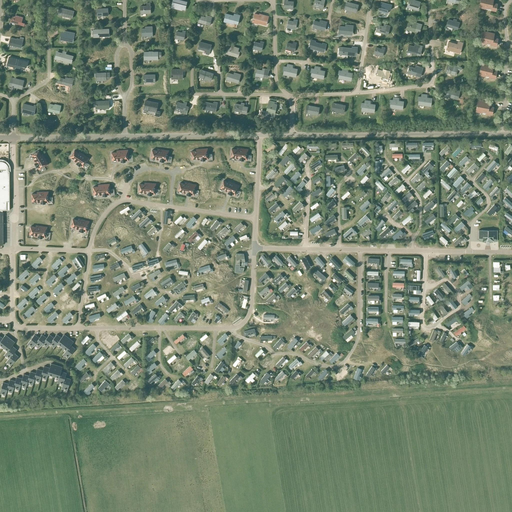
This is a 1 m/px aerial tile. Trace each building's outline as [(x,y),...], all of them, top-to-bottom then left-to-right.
[(172,0),(171,6),(185,9),(186,7),(185,6),(185,5),(186,5),(187,2),(179,0),(172,0)] [(284,0),(284,8),(292,9),(293,2),(287,1),(287,0),(284,0)] [(322,9),(324,0),(321,0),(321,1),(315,0),(314,7),(322,9)] [(412,0),(408,0),(407,7),(418,10),(420,2),(412,0)] [(480,0),(479,6),(479,8),(485,9),(495,11),(496,5),(492,4),(492,3),(492,0),(480,0)] [(356,12),(358,5),(346,2),(344,9),(356,12)] [(380,4),(378,11),(387,13),(388,10),(390,10),(391,7),(391,5),(389,5),(386,4),(381,2),(380,4)] [(140,14),(150,13),(150,3),(146,3),(146,6),(140,6),(140,14)] [(57,15),(72,18),(74,11),(59,8),(57,15)] [(225,14),(223,22),(233,24),(233,23),(237,24),(240,15),(234,14),(233,16),(225,14)] [(268,16),(265,15),(264,16),(254,14),(252,22),(258,24),(258,23),(266,25),(268,16)] [(23,18),(19,17),(15,15),(15,17),(12,17),(10,22),(23,26),(24,24),(21,23),(23,18)] [(212,17),(206,15),(205,17),(200,16),(198,22),(209,26),(212,17)] [(459,25),(455,24),(456,20),(453,19),(453,21),(448,19),(446,26),(454,29),(454,27),(458,28),(459,25)] [(295,29),(297,20),(294,20),(293,22),(288,21),(287,28),(295,29)] [(314,21),(312,28),(320,30),(321,28),(325,29),(326,22),(320,20),(319,22),(314,21)] [(419,31),(421,25),(414,22),(413,24),(408,23),(406,30),(415,32),(415,30),(419,31)] [(376,32),(388,35),(390,26),(384,24),(383,26),(378,25),(376,32)] [(352,33),(353,26),(345,25),(345,27),(339,26),(338,33),(347,34),(347,32),(352,33)] [(148,37),(152,37),(152,27),(145,27),(145,29),(141,29),(142,36),(148,36),(148,37)] [(94,32),(93,32),(93,38),(98,37),(98,36),(105,36),(105,37),(109,37),(109,29),(98,30),(94,30),(94,32)] [(60,40),(68,42),(69,41),(73,41),(72,42),(73,42),(73,38),(74,36),(74,33),(74,35),(70,34),(70,33),(61,31),(60,40)] [(183,40),(185,31),(182,31),(182,33),(176,32),(175,38),(183,40)] [(480,41),(480,43),(486,44),(496,47),(497,40),(494,40),(494,38),(495,36),(494,35),(494,34),(486,32),(486,33),(482,32),(480,41)] [(10,38),(8,44),(21,48),(23,40),(17,38),(16,39),(10,38)] [(311,40),(308,48),(318,51),(319,49),(324,51),(326,44),(322,43),(322,44),(315,42),(315,41),(311,40)] [(261,51),(263,42),(260,41),(260,43),(254,42),(253,49),(261,51)] [(200,42),(198,49),(206,51),(205,54),(208,55),(209,52),(211,45),(200,42)] [(294,52),(296,43),(293,42),(293,44),(287,43),(285,49),(294,52)] [(460,53),(463,43),(459,42),(458,44),(457,44),(448,42),(448,43),(446,50),(454,52),(460,53)] [(239,48),(233,47),(226,44),(225,48),(227,48),(225,54),(238,58),(239,52),(238,52),(239,48)] [(420,54),(422,46),(415,44),(414,47),(408,45),(407,52),(415,54),(416,52),(420,54)] [(339,47),(339,52),(343,53),(343,54),(354,55),(354,54),(356,54),(356,51),(357,51),(357,48),(352,47),(352,49),(339,47)] [(382,57),(385,48),(382,47),(381,49),(376,47),(374,54),(382,57)] [(109,50),(93,51),(93,52),(95,51),(95,59),(104,59),(109,59),(109,50)] [(54,59),(71,63),(73,56),(65,54),(66,52),(63,51),(62,55),(56,53),(54,59)] [(158,52),(143,52),(144,60),(158,60),(158,58),(161,58),(161,52),(158,52)] [(9,57),(7,65),(17,68),(17,65),(21,66),(26,67),(27,62),(9,57)] [(286,67),(283,66),(282,70),(284,71),(283,75),(295,77),(297,69),(292,68),(293,65),(287,64),(286,67)] [(462,68),(456,66),(453,65),(452,67),(447,66),(445,73),(456,75),(457,70),(461,71),(462,68)] [(479,74),(479,75),(485,77),(495,79),(496,73),(493,72),(493,71),(494,68),(493,68),(493,67),(493,66),(485,65),(481,65),(479,74)] [(314,69),(311,68),(310,72),(311,73),(310,77),(323,79),(325,71),(320,70),(320,67),(315,66),(314,69)] [(409,67),(407,74),(420,77),(423,68),(415,66),(415,68),(409,67)] [(185,71),(185,67),(180,67),(180,69),(171,69),(171,79),(182,79),(182,71),(185,71)] [(268,70),(262,68),(262,70),(256,69),(255,76),(263,78),(264,76),(267,77),(268,70)] [(342,71),(339,70),(338,74),(339,75),(338,79),(351,81),(352,73),(347,72),(348,69),(342,68),(342,71)] [(210,81),(213,74),(201,70),(199,77),(210,81)] [(377,70),(375,78),(382,80),(382,81),(387,83),(390,73),(389,73),(389,71),(385,70),(384,72),(377,70)] [(240,75),(237,74),(234,73),(233,75),(228,73),(226,80),(234,82),(236,78),(239,79),(240,75)] [(24,81),(11,77),(9,86),(17,88),(18,86),(22,87),(24,81)] [(57,83),(71,87),(73,79),(69,78),(65,77),(65,79),(58,78),(57,83)] [(452,89),(452,91),(447,89),(445,96),(458,100),(460,91),(452,89)] [(421,97),(418,97),(417,101),(418,101),(418,105),(430,106),(432,98),(426,98),(427,95),(421,94),(421,97)] [(393,100),(389,100),(389,104),(390,104),(390,108),(402,110),(403,102),(398,101),(399,98),(393,97),(393,100)] [(370,104),(370,101),(364,100),(364,103),(361,103),(360,107),(362,107),(361,111),(374,113),(375,105),(370,104)] [(144,105),(143,108),(144,108),(143,109),(156,112),(155,116),(159,117),(160,112),(156,111),(158,103),(145,101),(144,105)] [(263,101),(261,108),(262,108),(270,110),(270,109),(272,110),(272,111),(278,112),(278,113),(280,105),(280,106),(273,104),(271,104),(271,103),(263,101)] [(493,109),(490,108),(491,104),(489,104),(489,103),(481,101),(481,102),(478,101),(476,110),(482,111),(482,113),(492,115),(493,109)] [(177,102),(175,110),(180,111),(180,110),(183,111),(182,113),(186,114),(188,107),(186,106),(186,102),(184,102),(183,104),(177,102)] [(215,112),(217,102),(214,102),(214,104),(204,102),(203,109),(215,112)] [(247,107),(243,106),(244,104),(241,103),(240,105),(235,104),(234,111),(240,112),(240,113),(246,114),(247,107)] [(343,113),(345,106),(333,103),(331,110),(343,113)] [(36,107),(23,104),(21,112),(33,115),(36,107)] [(48,111),(56,112),(59,113),(61,106),(55,104),(54,105),(49,104),(48,111)] [(317,115),(319,108),(307,105),(305,113),(317,115)] [(275,146),(272,143),(265,150),(268,153),(275,146)] [(289,147),(286,144),(278,154),(281,156),(289,147)] [(371,154),(364,146),(361,149),(368,157),(371,154)] [(450,149),(447,146),(439,154),(442,157),(450,149)] [(462,149),(459,146),(452,154),(455,157),(462,149)] [(236,150),(231,149),(231,156),(236,157),(235,159),(239,159),(239,160),(243,161),(243,160),(247,160),(248,150),(237,148),(236,150)] [(157,151),(152,150),(151,158),(156,158),(156,160),(159,160),(159,161),(164,162),(164,161),(167,161),(168,151),(157,149),(157,151)] [(196,151),(191,151),(192,159),(197,159),(197,160),(200,160),(200,161),(205,160),(205,159),(208,159),(207,149),(196,149),(196,151)] [(78,153),(74,150),(70,157),(74,160),(73,161),(83,168),(89,158),(79,152),(78,153)] [(129,161),(128,150),(116,150),(116,152),(111,152),(112,160),(117,160),(117,162),(129,161)] [(41,155),(38,151),(32,155),(34,159),(33,160),(35,163),(34,163),(36,167),(37,167),(39,170),(48,164),(42,154),(41,155)] [(308,156),(304,153),(297,161),(300,164),(308,156)] [(358,156),(356,153),(348,160),(351,163),(358,156)] [(486,156),(483,154),(477,160),(480,162),(486,156)] [(289,159),(287,156),(280,163),(283,166),(289,159)] [(275,159),(273,157),(266,164),(269,166),(275,159)] [(469,160),(467,157),(459,164),(461,167),(469,160)] [(511,160),(510,159),(502,168),(505,171),(511,163),(511,160)] [(322,164),(320,160),(310,167),(312,171),(322,164)] [(450,164),(447,161),(440,169),(443,172),(450,164)] [(498,164),(494,161),(486,170),(490,173),(498,164)] [(9,210),(9,163),(0,163),(0,245),(3,245),(2,210),(9,210)] [(295,166),(292,163),(283,173),(287,176),(295,166)] [(430,166),(427,163),(422,170),(425,172),(430,166)] [(368,167),(364,164),(357,172),(362,177),(364,174),(363,173),(368,167)] [(477,166),(474,164),(466,172),(469,175),(477,166)] [(411,168),(408,165),(401,172),(404,174),(411,168)] [(457,171),(454,168),(447,176),(450,179),(457,171)] [(392,172),(389,169),(381,177),(386,182),(388,179),(387,177),(392,172)] [(275,173),(272,170),(265,178),(268,180),(275,173)] [(301,175),(298,172),(290,180),(295,184),(298,182),(296,180),(301,175)] [(485,176),(482,173),(475,181),(479,184),(485,176)] [(421,176),(418,174),(410,182),(413,184),(421,176)] [(369,179),(366,176),(360,182),(363,185),(369,179)] [(285,180),(282,177),(274,186),(277,189),(285,180)] [(321,180),(319,177),(311,182),(314,185),(321,180)] [(399,180),(396,177),(388,184),(391,187),(399,180)] [(464,180),(460,177),(453,185),(459,190),(462,186),(460,184),(464,180)] [(307,182),(304,179),(297,187),(300,189),(307,182)] [(384,187),(378,179),(375,182),(381,189),(384,187)] [(494,182),(490,179),(483,187),(486,191),(487,192),(490,189),(489,187),(494,182)] [(452,188),(442,180),(440,183),(449,191),(452,188)] [(228,183),(223,181),(220,188),(225,190),(224,191),(228,192),(227,193),(232,195),(232,194),(235,195),(239,186),(228,181),(228,183)] [(427,184),(424,181),(416,189),(419,192),(427,184)] [(144,184),(139,184),(138,192),(144,192),(143,194),(147,194),(147,195),(151,195),(151,194),(155,194),(156,184),(144,183),(144,184)] [(184,184),(179,183),(178,191),(183,192),(183,193),(186,194),(186,195),(190,196),(190,195),(194,195),(196,185),(185,183),(184,184)] [(111,195),(110,184),(98,185),(98,186),(93,187),(94,195),(99,194),(99,196),(111,195)] [(470,186),(467,184),(461,190),(464,193),(465,192),(470,186)] [(405,188),(403,185),(394,192),(397,195),(405,188)] [(293,189),(289,186),(282,195),(285,198),(293,189)] [(320,188),(311,194),(313,198),(322,192),(320,188)] [(335,191),(331,188),(326,195),(329,198),(335,191)] [(499,190),(496,188),(490,195),(493,198),(499,190)] [(432,193),(429,190),(423,197),(426,199),(432,193)] [(366,195),(364,191),(355,198),(358,202),(366,195)] [(457,194),(454,191),(446,199),(450,202),(457,194)] [(477,194),(474,191),(468,197),(471,200),(477,194)] [(49,203),(48,192),(37,192),(37,193),(32,194),(32,202),(37,202),(37,203),(49,203)] [(350,194),(348,192),(341,198),(343,200),(350,194)] [(391,195),(388,192),(381,201),(384,203),(391,195)] [(413,195),(410,192),(403,200),(406,202),(413,195)] [(274,196),(272,193),(265,199),(267,202),(274,196)] [(511,203),(505,197),(502,201),(511,208),(511,206),(511,203)] [(398,203),(395,200),(388,208),(391,211),(398,203)] [(336,204),(333,201),(325,208),(328,211),(336,204)] [(371,204),(368,201),(359,209),(364,213),(366,210),(365,209),(371,204)] [(435,203),(433,201),(424,209),(426,212),(433,206),(433,205),(435,203)] [(303,205),(299,202),(292,210),(295,213),(303,205)] [(418,205),(415,202),(407,209),(409,212),(418,205)] [(279,207),(276,204),(269,210),(271,213),(279,207)] [(474,209),(471,206),(463,214),(468,218),(471,215),(469,214),(474,209)] [(497,208),(494,206),(488,213),(490,216),(497,208)] [(129,209),(128,207),(119,213),(121,215),(129,209)] [(142,213),(140,210),(131,218),(133,221),(142,213)] [(403,213),(400,210),(392,218),(395,221),(403,213)] [(286,215),(282,212),(274,219),(279,224),(282,222),(280,220),(286,215)] [(321,217),(318,213),(310,220),(312,223),(321,217)] [(458,217),(455,214),(446,222),(450,225),(458,217)] [(336,218),(333,215),(324,223),(327,227),(336,218)] [(369,219),(366,215),(358,223),(361,226),(369,219)] [(436,219),(433,215),(425,222),(429,227),(432,224),(431,223),(436,219)] [(410,216),(401,222),(404,226),(413,219),(410,216)] [(183,219),(181,217),(174,223),(176,225),(183,219)] [(196,220),(193,217),(186,226),(190,230),(193,227),(192,225),(196,220)] [(150,221),(147,218),(138,226),(141,229),(150,221)] [(89,221),(78,219),(78,220),(72,219),(70,227),(76,228),(75,230),(87,232),(89,221)] [(219,223),(216,220),(209,229),(213,231),(219,223)] [(385,223),(381,220),(374,228),(379,233),(382,230),(380,229),(385,223)] [(287,225),(285,222),(278,228),(280,231),(287,225)] [(462,222),(454,230),(457,233),(465,226),(462,222)] [(241,223),(234,230),(237,232),(244,226),(241,223)] [(451,231),(443,223),(440,226),(449,233),(451,231)] [(47,227),(36,225),(35,227),(30,226),(29,234),(34,235),(34,236),(37,237),(37,238),(42,238),(46,238),(47,227)] [(319,229),(317,226),(310,232),(312,235),(319,229)] [(391,229),(388,226),(379,235),(382,238),(391,229)] [(154,227),(147,233),(149,236),(157,230),(154,227)] [(229,230),(226,227),(217,234),(220,238),(229,230)] [(371,230),(369,227),(363,232),(361,233),(364,237),(371,230)] [(511,231),(506,227),(503,230),(511,236),(511,231)] [(355,232),(352,228),(343,236),(346,239),(355,232)] [(184,232),(182,230),(174,237),(177,239),(184,232)] [(334,230),(325,234),(326,238),(336,234),(334,230)] [(401,230),(393,237),(396,240),(404,234),(401,230)] [(434,235),(432,230),(422,234),(424,239),(434,235)] [(497,230),(478,230),(478,241),(486,243),(487,242),(489,242),(489,243),(497,241),(497,230)] [(199,235),(195,232),(187,240),(190,243),(199,235)] [(233,236),(224,243),(227,247),(236,240),(233,236)] [(464,239),(461,236),(453,243),(456,247),(464,240),(466,243),(468,241),(465,238),(464,239)] [(448,242),(442,237),(439,239),(446,245),(445,246),(447,248),(449,245),(447,244),(448,242)] [(114,238),(106,242),(108,246),(116,241),(114,238)] [(208,242),(205,240),(198,248),(200,250),(208,242)] [(142,244),(138,246),(145,256),(148,253),(142,244)] [(172,246),(169,244),(163,251),(165,253),(172,246)] [(131,246),(120,250),(122,255),(133,250),(131,246)] [(245,265),(244,264),(245,262),(243,254),(236,253),(235,272),(243,273),(245,265)] [(270,263),(262,254),(259,256),(267,265),(270,263)] [(283,263),(275,254),(273,257),(280,266),(283,263)] [(297,265),(289,255),(286,258),(294,267),(297,265)] [(355,263),(346,255),(342,260),(346,264),(347,262),(352,266),(355,263)] [(310,267),(304,256),(301,257),(302,260),(307,269),(310,267)] [(324,264),(317,256),(314,258),(321,267),(324,264)] [(340,266),(331,256),(329,259),(337,269),(340,266)] [(84,266),(78,257),(74,260),(80,269),(84,266)] [(42,261),(39,258),(31,266),(35,270),(38,267),(37,266),(42,261)] [(62,262),(59,259),(51,267),(55,271),(58,268),(57,267),(62,262)] [(176,260),(164,264),(166,269),(178,265),(176,260)] [(118,263),(109,268),(111,272),(120,266),(118,263)] [(444,275),(438,266),(435,268),(441,277),(444,275)] [(69,269),(67,267),(61,272),(63,275),(69,269)] [(456,275),(451,267),(447,268),(452,276),(448,278),(450,281),(454,280),(452,277),(456,275)] [(469,274),(463,268),(461,270),(465,274),(463,276),(464,278),(469,274)] [(326,277),(317,269),(314,272),(323,280),(326,277)] [(354,277),(346,269),(343,271),(351,279),(354,277)] [(159,270),(148,276),(150,280),(161,274),(159,270)] [(29,273),(26,271),(19,278),(21,281),(29,273)] [(268,275),(265,272),(257,279),(260,282),(268,275)] [(342,279),(334,272),(331,275),(340,282),(342,279)] [(283,276),(280,273),(271,280),(274,284),(283,276)] [(40,277),(37,274),(29,282),(33,286),(36,283),(35,282),(40,277)] [(77,277),(74,274),(65,281),(70,286),(73,283),(71,282),(77,277)] [(124,274),(112,279),(114,283),(126,277),(124,274)] [(55,279),(53,276),(46,283),(49,286),(55,279)] [(172,281),(170,278),(160,284),(162,288),(172,281)] [(470,283),(467,279),(458,286),(462,291),(465,289),(464,287),(470,283)] [(186,285),(184,282),(172,290),(174,293),(186,285)] [(288,285),(285,282),(277,289),(280,292),(288,285)] [(451,291),(443,282),(441,284),(449,293),(451,291)] [(80,285),(77,283),(72,289),(74,292),(80,285)] [(64,287),(61,284),(53,291),(57,296),(60,293),(58,292),(64,287)] [(269,289),(267,286),(258,292),(261,295),(268,290),(270,292),(272,291),(270,288),(269,289)] [(125,291),(122,287),(113,294),(115,298),(125,291)] [(296,289),(293,287),(286,294),(288,297),(296,289)] [(39,291),(36,288),(28,296),(32,300),(35,297),(34,296),(39,291)] [(443,297),(436,288),(433,291),(439,299),(443,297)] [(155,293),(152,290),(144,297),(147,299),(155,293)] [(331,297),(324,290),(321,292),(328,299),(331,297)] [(67,291),(60,297),(62,300),(69,294),(67,291)] [(276,296),(274,293),(266,300),(268,303),(276,296)] [(471,296),(468,293),(460,300),(465,305),(468,302),(466,300),(471,296)] [(333,302),(336,305),(342,300),(344,302),(346,299),(342,294),(333,302)] [(47,297),(44,295),(37,302),(39,304),(47,297)] [(433,302),(427,295),(424,297),(430,304),(433,302)] [(133,297),(123,302),(126,306),(136,301),(133,297)] [(165,300),(162,297),(154,304),(157,307),(165,300)] [(456,306),(449,297),(444,301),(447,305),(449,303),(453,309),(456,306)] [(28,302),(25,299),(17,307),(21,311),(24,308),(23,307),(28,302)] [(182,307),(176,301),(168,311),(171,313),(177,307),(180,309),(182,307)] [(348,302),(346,304),(339,311),(342,314),(349,307),(351,310),(353,308),(348,302)] [(54,306),(50,303),(43,310),(47,315),(50,312),(49,310),(54,306)] [(117,307),(115,303),(106,310),(108,314),(117,307)] [(229,311),(219,303),(216,306),(227,314),(229,311)] [(447,312),(440,304),(438,307),(444,314),(447,312)] [(140,305),(131,312),(134,315),(142,308),(140,305)] [(473,309),(471,306),(462,313),(465,318),(469,315),(468,314),(473,309)] [(31,307),(24,314),(27,316),(33,310),(31,307)] [(209,309),(204,317),(209,321),(215,312),(209,309)] [(34,322),(38,319),(40,321),(45,317),(40,311),(31,319),(34,322)] [(155,313),(152,311),(146,321),(150,323),(155,313)] [(58,315),(55,312),(47,320),(51,325),(54,322),(53,320),(58,315)] [(128,315),(125,312),(116,319),(118,322),(128,315)] [(186,317),(180,312),(173,321),(176,323),(181,317),(184,319),(186,317)] [(73,316),(70,313),(62,321),(66,325),(69,322),(68,321),(73,316)] [(196,315),(193,313),(187,320),(191,322),(196,315)] [(169,317),(165,314),(158,322),(162,326),(165,323),(164,322),(169,317)] [(256,316),(253,314),(248,324),(252,325),(256,316)] [(353,317),(350,314),(341,323),(344,326),(353,317)] [(100,319),(99,315),(88,318),(90,323),(94,322),(93,321),(100,319)] [(403,317),(391,316),(391,325),(396,325),(397,321),(403,321),(403,317)] [(456,319),(454,316),(445,323),(447,326),(456,319)] [(465,328),(463,324),(452,332),(455,335),(465,328)] [(354,331),(351,328),(342,336),(345,340),(354,331)] [(436,331),(432,329),(428,340),(432,342),(436,333),(439,334),(440,331),(437,330),(436,331)] [(228,336),(225,333),(216,340),(221,345),(224,343),(222,341),(228,336)] [(64,334),(61,338),(57,343),(62,347),(69,338),(64,334)] [(128,334),(120,342),(123,345),(131,337),(128,334)] [(184,337),(182,334),(173,341),(175,343),(184,337)] [(2,338),(0,341),(0,344),(3,347),(10,338),(5,335),(2,338)] [(31,348),(35,343),(39,338),(34,335),(27,345),(28,344),(32,347),(31,348)] [(35,343),(40,347),(38,348),(39,348),(43,343),(42,343),(46,338),(42,335),(39,338),(35,343)] [(42,343),(43,343),(47,347),(46,348),(50,343),(54,338),(49,335),(46,338),(42,343)] [(50,343),(54,347),(53,348),(57,343),(61,338),(57,335),(54,338),(50,343)] [(194,344),(193,343),(198,338),(194,335),(187,344),(191,348),(194,344)] [(87,337),(81,343),(83,345),(90,339),(87,337)] [(298,340),(295,337),(287,345),(292,350),(295,347),(293,346),(298,340)] [(419,340),(417,337),(408,343),(410,346),(419,340)] [(8,351),(12,346),(15,342),(10,338),(3,347),(8,351)] [(67,350),(70,345),(73,342),(69,338),(62,347),(66,350),(67,350)] [(285,343),(280,338),(272,346),(275,349),(281,343),(283,345),(285,343)] [(309,344),(306,341),(298,348),(301,351),(309,344)] [(137,342),(129,350),(131,352),(140,345),(137,342)] [(93,343),(85,351),(88,354),(96,346),(93,343)] [(243,351),(249,355),(250,354),(248,352),(253,345),(250,343),(243,351)] [(120,346),(118,344),(110,350),(112,353),(120,346)] [(163,350),(167,355),(174,349),(169,344),(163,350)] [(427,347),(424,344),(417,354),(421,357),(427,347)] [(470,346),(466,344),(460,353),(463,356),(470,346)] [(67,359),(75,349),(70,345),(67,350),(66,350),(62,355),(63,356),(64,354),(68,357),(67,359)] [(89,354),(91,356),(100,347),(98,345),(89,354)] [(14,353),(16,349),(12,346),(8,351),(4,356),(5,354),(9,358),(10,358),(14,353)] [(209,355),(202,346),(198,349),(206,358),(209,355)] [(227,349),(224,346),(216,353),(220,358),(223,356),(222,354),(227,349)] [(319,349),(315,346),(307,354),(310,358),(319,349)] [(155,353),(153,349),(144,356),(148,361),(152,358),(150,357),(155,353)] [(196,353),(193,349),(185,357),(188,360),(196,353)] [(263,351),(261,349),(255,355),(257,357),(263,351)] [(329,353),(326,350),(319,357),(322,360),(329,353)] [(126,354),(124,351),(117,358),(119,361),(126,354)] [(339,355),(336,352),(329,360),(332,362),(339,355)] [(10,366),(18,356),(14,353),(10,358),(9,358),(5,363),(6,363),(7,361),(11,365),(10,366)] [(103,356),(99,353),(92,361),(95,364),(103,356)] [(176,357),(174,354),(167,360),(169,363),(176,357)] [(267,365),(266,363),(271,359),(268,356),(260,363),(264,368),(267,365)] [(285,360),(283,357),(275,364),(278,367),(285,360)] [(134,361),(131,358),(123,367),(126,369),(134,361)] [(240,360),(237,358),(232,365),(234,367),(240,360)] [(299,362),(296,358),(288,365),(291,369),(299,362)] [(86,362),(83,359),(75,367),(78,370),(86,362)] [(206,368),(201,361),(198,363),(204,370),(206,368)] [(224,363),(220,361),(214,370),(218,373),(224,363)] [(246,370),(252,363),(249,361),(243,368),(246,370)] [(156,366),(153,362),(144,368),(147,372),(156,366)] [(174,368),(176,370),(178,369),(180,371),(185,366),(183,364),(182,365),(180,362),(174,368)] [(113,366),(111,363),(102,371),(105,374),(113,366)] [(47,374),(48,374),(53,376),(56,365),(51,364),(49,368),(47,374)] [(389,367),(386,364),(380,371),(383,373),(389,367)] [(59,378),(61,371),(62,367),(56,365),(53,376),(59,378)] [(192,368),(189,365),(182,372),(185,375),(192,368)] [(46,380),(48,374),(47,374),(49,368),(44,366),(43,371),(41,377),(46,378),(45,380),(46,380)] [(140,369),(138,366),(130,374),(133,377),(140,369)] [(374,368),(371,366),(365,374),(369,377),(374,368)] [(345,370),(342,367),(334,374),(339,379),(341,377),(340,375),(345,370)] [(39,383),(41,377),(43,371),(37,369),(36,373),(34,379),(39,381),(39,383)] [(314,371),(312,369),(305,376),(307,379),(314,371)] [(298,373),(295,370),(290,376),(292,379),(298,373)] [(63,384),(65,377),(66,373),(61,371),(59,378),(57,384),(58,382),(63,384)] [(120,374),(118,371),(110,379),(112,381),(120,374)] [(284,374),(281,371),(274,378),(277,381),(284,374)] [(32,386),(34,379),(36,373),(30,372),(29,376),(27,382),(32,384),(32,386)] [(255,375),(252,372),(244,380),(247,383),(255,375)] [(89,376),(86,373),(78,380),(81,383),(89,376)] [(157,376),(154,373),(146,380),(149,383),(154,379),(156,382),(159,379),(156,377),(157,376)] [(213,375),(210,373),(204,381),(207,384),(213,375)] [(239,376),(236,373),(229,381),(232,384),(239,376)] [(269,375),(266,373),(260,380),(263,383),(269,375)] [(25,388),(27,382),(29,376),(23,374),(22,379),(20,385),(26,386),(25,388)] [(225,377),(222,374),(216,383),(219,386),(225,377)] [(200,377),(197,375),(191,383),(193,385),(200,377)] [(18,391),(20,385),(22,379),(17,377),(15,381),(13,387),(14,388),(19,389),(18,391)] [(67,391),(70,379),(65,377),(63,384),(61,390),(62,388),(67,389),(66,391),(67,391)] [(167,381),(164,378),(157,385),(159,388),(167,381)] [(129,387),(132,390),(139,382),(136,379),(129,387)] [(180,382),(177,379),(170,387),(173,390),(180,382)] [(12,394),(14,388),(13,387),(15,381),(10,380),(8,384),(6,390),(7,390),(12,392),(11,394),(12,394)] [(109,384),(105,381),(98,389),(101,393),(109,384)] [(125,384),(122,381),(115,388),(117,391),(125,384)] [(5,396),(7,390),(6,390),(8,384),(3,382),(0,391),(0,392),(5,395),(5,396)] [(94,387),(91,384),(83,392),(88,397),(91,393),(89,392),(94,387)]
